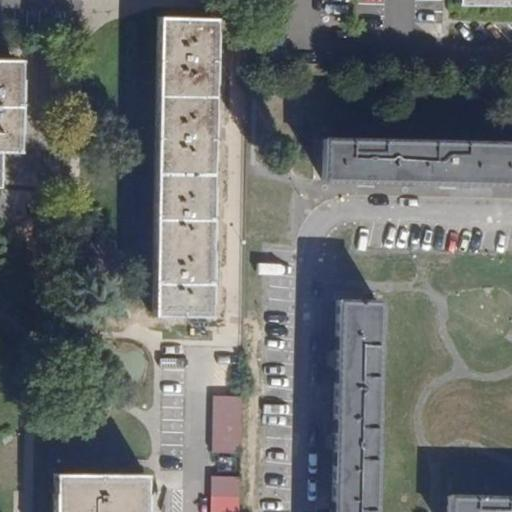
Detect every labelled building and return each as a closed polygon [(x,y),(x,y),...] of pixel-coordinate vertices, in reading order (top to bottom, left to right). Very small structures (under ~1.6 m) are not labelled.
[(214,18),(158,17),(152,314),(208,316),(209,289),(210,208),(211,138),(213,54),(214,18)] [(15,58),(0,58),(0,186),(3,187),(4,150),(13,150),(15,58)] [(511,142),(323,138),(322,179),(511,183),(511,142)] [(372,511),(377,301),(335,300),(330,511),(372,511)] [(212,454),(241,456),(242,403),(213,402),(212,454)] [(143,511),(144,473),(53,472),(52,511),(143,511)] [(211,511),(239,511),(240,481),(212,480),(211,511)] [(511,511),(511,496),(448,496),(447,511),(511,511)]
